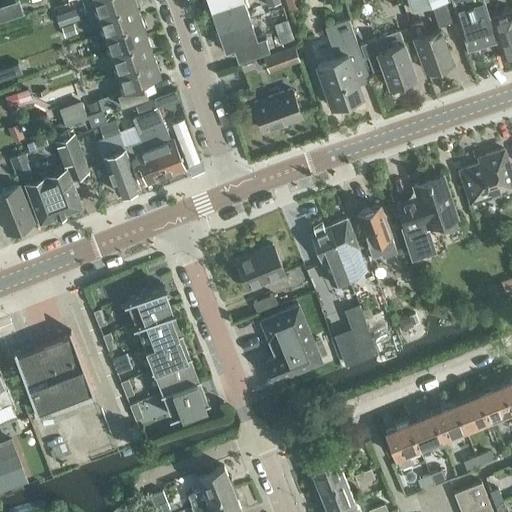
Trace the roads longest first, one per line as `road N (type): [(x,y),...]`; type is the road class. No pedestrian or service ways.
road 1 (tertiary): [(239,192),(511,94)]
road 2 (residential): [(511,350),(264,453)]
road 3 (residential): [(264,453),(176,217)]
road 4 (residential): [(239,192),(174,0)]
road 5 (tertiary): [(0,287),(176,217)]
